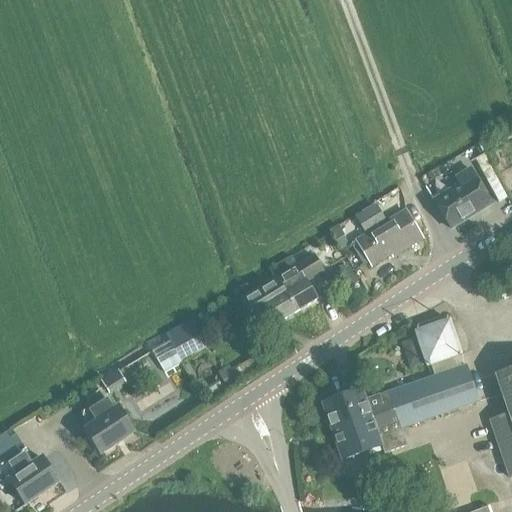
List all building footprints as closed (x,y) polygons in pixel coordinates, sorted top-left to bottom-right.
[(491,205),(470,171),(455,180),(460,186),(433,203),(450,230),(491,205)] [(368,233),(356,241),(372,267),(396,253),(398,255),(422,240),(404,210),(385,223),(376,209),(359,219),(368,233)] [(316,301),(305,283),(323,273),(313,255),(278,276),(284,285),(281,287),(284,293),(280,296),(276,288),(262,296),(259,291),(240,303),(246,314),(264,303),(278,325),(316,301)] [(169,342),(151,352),(164,374),(207,349),(190,320),(165,335),(169,342)] [(425,369),(462,356),(450,320),(413,333),(425,369)] [(245,376),(241,368),(238,364),(229,370),(227,367),(216,373),(221,381),(225,388),(245,376)] [(388,393),(401,430),(479,404),(466,366),(388,393)] [(117,370),(100,382),(108,394),(125,383),(117,370)] [(511,370),(494,377),(507,415),(489,421),(509,478),(511,476),(511,370)] [(407,447),(401,430),(388,393),(365,400),(362,391),(322,405),(342,461),(381,447),(384,454),(407,447)] [(116,408),(108,396),(87,409),(95,422),(84,429),(100,455),(134,433),(117,408),(116,408)] [(25,451),(0,467),(0,490),(1,492),(11,484),(25,505),(58,483),(42,458),(33,464),(25,451)]
